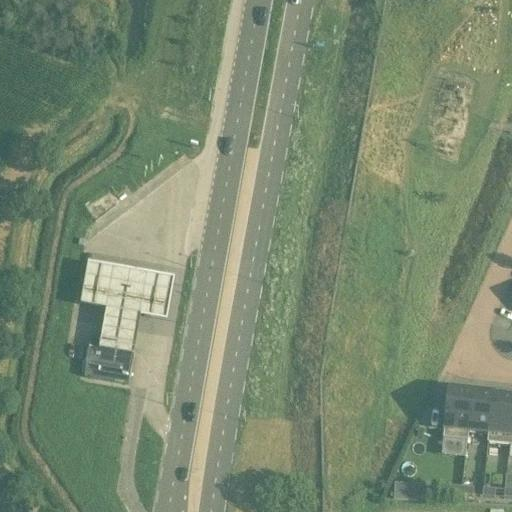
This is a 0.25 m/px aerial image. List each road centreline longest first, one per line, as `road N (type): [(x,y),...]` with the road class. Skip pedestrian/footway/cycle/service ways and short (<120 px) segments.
road 1 (primary): [(209,511),(298,0)]
road 2 (primary): [(258,0),(170,511)]
road 3 (residential): [(511,246),(476,343),(495,369),(511,373)]
road 4 (track): [(91,83),(234,133)]
